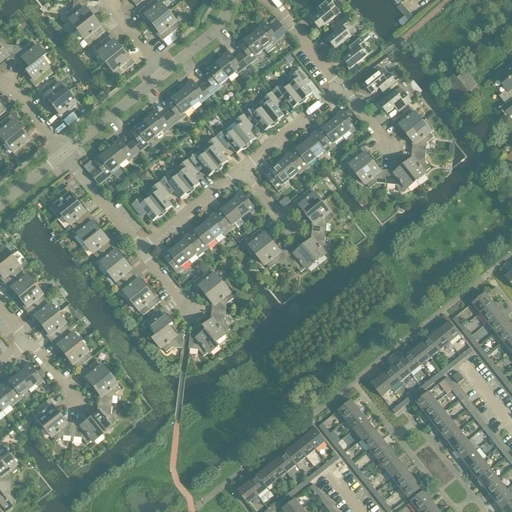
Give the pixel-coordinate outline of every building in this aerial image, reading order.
[(66,13),(66,15),(66,17),(67,19),(69,20),(68,21),(76,31),(92,18),(86,11),(88,9),(86,8),(87,2),(73,0),(72,10),(69,12),(68,12),(66,13)] [(146,18),(151,26),(167,13),(156,0),(153,0),(138,13),(144,20),(146,18)] [(331,21),(335,26),(339,23),(335,18),(340,13),(329,0),(327,0),(317,8),(321,13),(312,20),(315,24),(318,31),(331,21)] [(167,13),(151,26),(157,33),(155,34),(161,42),(179,28),(167,13)] [(92,18),(76,31),(88,45),(105,31),(99,24),(97,25),(92,18)] [(347,32),(351,27),(344,19),(339,23),(335,26),(333,28),(337,32),(327,40),(331,44),(334,51),(351,37),(347,32)] [(260,29),(253,35),(264,50),(267,54),(275,48),(274,45),(288,34),(278,22),(273,26),(270,29),(264,23),(259,27),(260,29)] [(93,49),(105,63),(120,51),(115,43),(116,42),(111,35),(93,49)] [(244,52),(239,56),(248,66),(258,58),(257,56),(264,50),(253,35),(245,41),(243,39),(238,44),(244,52)] [(360,38),(349,47),(352,52),(343,60),(346,64),(349,70),(367,56),(373,51),(368,47),(367,48),(360,38)] [(8,60),(14,61),(16,47),(6,46),(1,39),(0,39),(0,63),(5,59),(6,61),(8,60)] [(23,61),(28,68),(29,69),(41,59),(45,56),(37,46),(35,47),(31,42),(25,48),(16,47),(14,61),(20,61),(21,63),(23,61)] [(120,51),(105,63),(116,78),(134,64),(128,56),(126,58),(120,51)] [(224,58),(216,64),(228,79),(236,73),(237,75),(248,66),(239,56),(235,60),(228,52),(223,56),(224,58)] [(29,69),(28,68),(25,71),(31,79),(29,80),(35,88),(52,74),(41,59),(29,69)] [(208,81),(203,85),(212,95),(222,87),(221,85),(228,79),(216,64),(209,70),(207,68),(202,73),(208,81)] [(511,65),(496,78),(508,93),(509,93),(511,100),(502,108),(510,117),(511,120),(511,65)] [(368,91),(371,95),(380,87),(384,92),(396,83),(389,75),(388,75),(384,69),(362,86),(368,91)] [(286,82),(290,86),(304,103),(308,97),(312,94),(305,85),(309,81),(300,70),(291,77),(291,78),(286,82)] [(45,99),(51,106),(67,94),(55,79),(38,93),(44,101),(45,99)] [(188,87),(180,93),(192,108),(200,102),(201,104),(212,95),(203,85),(199,89),(192,81),(186,85),(188,87)] [(280,86),(272,92),(281,104),(286,100),(293,109),(297,106),(304,103),(290,86),(285,89),(280,86)] [(383,110),(387,114),(396,107),(400,111),(411,102),(400,88),(378,106),(383,110)] [(263,101),(258,104),(276,126),(280,120),(284,117),(276,108),(281,104),(272,92),(262,100),(263,101)] [(172,110),(167,114),(175,124),(186,116),(184,114),(192,108),(180,93),(173,99),(171,98),(165,102),(172,110)] [(67,94),(51,106),(57,113),(55,115),(61,122),(79,108),(67,94)] [(253,107),(244,115),(253,126),(258,123),(265,132),(269,129),(276,126),(258,104),(254,108),(253,107)] [(401,128),(407,135),(423,123),(411,108),(393,122),(399,130),(401,128)] [(152,116),(144,122),(156,137),(163,131),(165,133),(175,124),(167,114),(162,118),(156,110),(150,114),(152,116)] [(338,117),(331,123),(342,138),(350,131),(351,133),(357,129),(342,110),(337,115),(338,117)] [(0,123),(0,138),(5,144),(20,131),(15,124),(16,123),(10,115),(0,123)] [(235,123),(230,126),(248,148),(252,143),(256,139),(248,130),(253,126),(244,115),(234,122),(235,123)] [(136,139),(131,143),(139,153),(150,145),(151,147),(159,141),(156,137),(144,122),(136,129),(135,127),(129,131),(136,139)] [(321,127),(316,132),(331,150),(336,146),(335,144),(342,138),(331,123),(323,129),(321,127)] [(412,146),(412,152),(426,153),(427,144),(433,138),(429,133),(431,132),(423,123),(407,135),(413,143),(411,144),(412,146)] [(225,130),(216,137),(225,149),(230,145),(237,154),(241,151),(248,148),(230,126),(225,130)] [(20,131),(5,144),(16,158),(34,144),(28,137),(26,138),(20,131)] [(312,138),(304,144),(316,159),(324,152),(325,154),(331,150),(316,132),(311,136),(312,138)] [(210,150),(205,153),(220,171),(224,165),(228,162),(220,153),(225,149),(216,137),(208,144),(210,150)] [(116,145),(108,151),(120,166),(127,160),(129,162),(139,153),(131,143),(126,147),(120,139),(114,143),(116,145)] [(295,148),(290,153),(305,171),(310,167),(309,165),(316,159),(304,144),(297,150),(295,148)] [(346,161),(357,175),(373,163),(367,156),(369,154),(363,147),(346,161)] [(197,152),(188,160),(197,171),(202,168),(209,177),(213,174),(220,171),(205,153),(202,149),(198,153),(197,152)] [(120,166),(108,151),(100,158),(99,156),(93,160),(94,162),(92,164),(91,162),(84,167),(99,186),(113,175),(117,179),(125,173),(120,166)] [(411,160),(404,166),(416,182),(426,174),(425,173),(430,169),(425,162),(426,153),(412,152),(411,157),(409,159),(411,160)] [(511,152),(495,167),(501,174),(511,165),(511,152)] [(286,159),(278,165),(290,180),(298,173),(299,175),(305,171),(290,153),(284,157),(286,159)] [(182,172),(178,176),(192,194),(196,188),(200,185),(192,175),(197,171),(188,160),(179,166),(182,172)] [(377,184),(386,185),(388,171),(382,170),(381,169),(379,170),(373,163),(357,175),(365,185),(366,184),(370,189),(377,184)] [(290,180),(278,165),(271,171),(269,169),(264,174),(278,192),(284,188),(283,186),(290,180)] [(388,171),(386,185),(395,186),(398,189),(398,191),(400,193),(402,194),(404,193),(406,192),(407,190),(416,182),(404,166),(397,172),(395,170),(393,171),(388,171)] [(169,175),(160,183),(169,194),(174,190),(181,200),(185,196),(192,194),(178,176),(174,172),(169,176),(169,175)] [(154,195),(150,199),(164,216),(168,210),(172,207),(164,198),(169,194),(160,183),(152,189),(154,195)] [(50,201),(62,216),(78,203),(72,196),(74,194),(68,187),(50,201)] [(311,189),(293,203),(299,210),(301,209),(307,216),(323,203),(311,189)] [(237,198),(229,205),(241,219),(249,213),(250,215),(256,210),(241,192),(235,197),(237,198)] [(164,216),(150,199),(145,202),(140,199),(132,205),(141,217),(146,213),(153,222),(157,219),(164,216)] [(62,216),(74,230),(91,216),(86,209),(84,210),(78,203),(62,216)] [(323,203),(307,216),(313,223),(311,225),(312,226),(312,232),(325,233),(326,224),(334,218),(323,203)] [(220,209),(215,213),(229,231),(235,227),(233,225),(241,219),(229,205),(222,211),(220,209)] [(211,219),(203,226),(215,240),(223,234),(224,236),(229,231),(215,213),(209,218),(211,219)] [(74,230),(85,244),(101,232),(95,224),(97,223),(91,216),(74,230)] [(194,230),(189,234),(203,252),(209,248),(207,246),(215,240),(203,226),(196,232),(194,230)] [(263,227),(245,241),(257,256),(273,243),(267,236),(269,235),(263,227)] [(85,244),(97,259),(114,245),(109,237),(107,239),(101,232),(85,244)] [(311,241),(304,247),(316,262),(326,255),(325,253),(330,249),(324,243),(325,233),(312,232),(311,238),(309,239),(311,241)] [(185,240),(177,247),(189,261),(197,255),(198,257),(203,252),(189,234),(183,239),(185,240)] [(0,265),(11,257),(0,243),(0,265)] [(273,243),(257,256),(265,266),(266,265),(270,270),(277,264),(286,265),(287,251),(282,251),(280,249),(279,251),(273,243)] [(97,259),(108,273),(124,260),(118,253),(120,252),(114,245),(97,259)] [(189,261),(177,247),(170,253),(168,251),(162,255),(177,274),(183,269),(181,267),(189,261)] [(287,251),(286,265),(295,266),(301,273),(306,269),(307,270),(316,262),(304,247),(296,253),(295,251),(293,252),(287,251)] [(0,277),(0,279),(5,286),(22,271),(11,257),(0,265),(0,276),(1,277),(0,277)] [(108,273),(120,287),(138,273),(132,266),(130,268),(124,260),(108,273)] [(201,289),(207,296),(223,284),(211,269),(193,283),(199,291),(201,289)] [(12,291),(18,299),(34,286),(22,271),(5,286),(10,293),(12,291)] [(120,287),(131,302),(147,289),(141,282),(143,280),(138,273),(120,287)] [(212,307),(211,313),(225,314),(226,305),(233,299),(229,294),(230,293),(223,284),(207,296),(213,304),(211,305),(212,307)] [(22,307),(28,314),(45,300),(34,286),(18,299),(24,306),(22,307)] [(147,289),(131,302),(143,316),(161,302),(155,295),(153,296),(147,289)] [(472,304),(480,314),(493,304),(485,294),(472,304)] [(35,320),(41,327),(57,314),(45,300),(28,314),(33,321),(35,320)] [(480,314),(488,324),(501,313),(493,304),(480,314)] [(145,322),(157,336),(157,337),(169,327),(173,324),(167,317),(169,315),(163,308),(145,322)] [(203,328),(206,331),(216,343),(226,335),(225,334),(230,330),(224,323),(225,314),(211,313),(211,318),(209,320),(211,321),(203,328)] [(488,324),(496,333),(508,323),(501,313),(488,324)] [(45,336),(51,343),(68,329),(57,314),(41,327),(47,334),(45,336)] [(459,321),(456,324),(461,330),(464,327),(459,321)] [(450,323),(440,331),(450,343),(460,335),(450,323)] [(496,333),(503,343),(511,336),(511,327),(508,323),(496,333)] [(157,337),(157,336),(153,339),(161,349),(162,348),(166,353),(173,348),(182,349),(184,335),(178,334),(177,333),(175,334),(169,327),(157,337)] [(58,349),(64,356),(80,343),(68,329),(51,343),(57,350),(58,349)] [(206,331),(199,337),(198,335),(196,336),(190,336),(188,349),(198,350),(204,357),(208,353),(209,354),(219,346),(216,343),(206,331)] [(440,331),(430,338),(440,351),(450,343),(440,331)] [(467,331),(464,334),(468,340),(472,337),(467,331)] [(511,336),(503,343),(511,353),(511,352),(511,336)] [(430,338),(420,346),(430,359),(440,351),(430,338)] [(475,340),(471,343),(476,349),(480,346),(475,340)] [(80,343),(64,356),(70,363),(68,365),(74,372),(92,358),(80,343)] [(420,346),(410,354),(421,367),(430,359),(420,346)] [(470,348),(464,353),(467,357),(473,352),(470,348)] [(483,350),(479,353),(484,359),(487,356),(483,350)] [(410,354),(401,362),(411,374),(421,367),(410,354)] [(460,356),(454,361),(457,365),(461,362),(463,360),(460,356)] [(490,360),(487,363),(492,369),(495,366),(490,360)] [(87,381),(93,388),(108,376),(97,361),(79,375),(85,383),(87,381)] [(401,362),(391,369),(402,382),(411,374),(401,362)] [(24,370),(16,376),(28,391),(36,385),(37,386),(42,382),(44,385),(45,384),(28,363),(22,368),(24,370)] [(451,364),(444,369),(447,373),(453,368),(451,364)] [(391,369),(381,377),(392,389),(402,382),(391,369)] [(498,369),(494,372),(499,379),(503,376),(498,369)] [(441,372),(435,377),(438,380),(444,375),(441,372)] [(464,380),(459,373),(453,378),(458,384),(464,380)] [(7,380),(2,385),(18,405),(19,405),(17,403),(22,399),(20,397),(28,391),(16,376),(9,382),(7,380)] [(98,399),(97,404),(111,406),(112,397),(119,391),(115,386),(116,385),(108,376),(93,388),(98,395),(97,397),(98,399)] [(392,389),(381,377),(371,385),(382,398),(392,389)] [(447,378),(444,381),(449,387),(453,384),(447,378)] [(506,379),(502,382),(507,388),(511,385),(506,379)] [(431,380),(425,384),(428,388),(434,383),(431,380)] [(0,409),(2,412),(9,406),(11,407),(16,403),(18,406),(18,405),(2,385),(0,385),(0,409)] [(421,387),(415,392),(418,396),(424,391),(421,387)] [(455,387),(451,390),(457,397),(460,394),(455,387)] [(416,403),(424,413),(437,402),(429,392),(416,403)] [(412,395),(406,399),(409,403),(415,398),(412,395)] [(463,397),(459,400),(465,407),(468,404),(463,397)] [(31,414),(43,428),(59,416),(53,408),(55,407),(49,400),(31,414)] [(338,411),(346,421),(359,411),(351,401),(338,411)] [(403,402),(397,407),(400,411),(406,406),(403,402)] [(424,413),(432,422),(444,412),(437,402),(424,413)] [(97,413),(89,419),(102,435),(112,427),(111,426),(116,422),(110,415),(111,406),(97,404),(97,410),(95,411),(97,413)] [(470,407),(467,410),(472,416),(476,413),(470,407)] [(346,421),(354,431),(367,420),(359,411),(346,421)] [(432,422),(440,432),(452,422),(444,412),(432,422)] [(63,437),(72,438),(73,424),(68,423),(66,421),(64,423),(59,416),(43,428),(51,438),(52,437),(56,442),(63,437)] [(478,416),(475,419),(480,426),(483,423),(478,416)] [(73,424),(72,438),(81,439),(86,445),(91,441),(92,443),(102,435),(89,419),(82,425),(81,423),(79,424),(73,424)] [(354,431),(362,441),(374,430),(367,420),(354,431)] [(440,432),(447,442),(460,431),(452,422),(440,432)] [(486,426),(482,429),(488,435),(491,433),(486,426)] [(326,428),(322,431),(327,437),(331,434),(326,428)] [(315,429),(305,437),(316,450),(326,442),(315,429)] [(362,441),(369,450),(382,440),(374,430),(362,441)] [(447,442),(455,451),(468,441),(460,431),(447,442)] [(494,436),(490,439),(495,445),(499,442),(494,436)] [(305,437),(296,445),(306,458),(316,450),(305,437)] [(333,438),(330,441),(335,447),(338,444),(333,438)] [(369,450),(377,460),(390,449),(382,440),(369,450)] [(455,451),(463,461),(475,451),(468,441),(455,451)] [(0,445),(0,462),(8,456),(0,445)] [(296,445),(286,453),(297,465),(306,458),(296,445)] [(501,445),(498,448),(503,455),(507,452),(501,445)] [(341,447),(337,450),(343,457),(346,454),(341,447)] [(377,460),(385,470),(397,459),(390,449),(377,460)] [(463,461),(471,471),(483,460),(475,451),(463,461)] [(286,453),(276,460),(287,473),(297,465),(286,453)] [(8,456),(0,462),(0,485),(11,486),(12,477),(19,472),(15,467),(16,466),(8,456)] [(337,456),(330,461),(333,464),(339,459),(337,456)] [(349,457),(345,460),(350,466),(354,463),(349,457)] [(385,470),(393,479),(405,469),(397,459),(385,470)] [(276,460),(267,468),(277,481),(287,473),(276,460)] [(471,471),(478,480),(491,470),(483,460),(471,471)] [(327,464),(320,469),(323,472),(330,467),(327,463),(327,464)] [(356,467),(353,469),(358,476),(362,473),(356,467)] [(267,468),(257,476),(268,489),(277,481),(267,468)] [(393,479),(400,489),(413,479),(405,469),(393,479)] [(478,480),(486,490),(499,480),(491,470),(478,480)] [(317,471),(311,476),(313,480),(320,475),(317,471)] [(257,476),(248,484),(258,496),(268,489),(257,476)] [(364,476),(360,479),(366,486),(369,483),(364,476)] [(307,479),(301,484),(304,488),(310,482),(307,479)] [(413,479),(400,489),(408,499),(421,489),(413,479)] [(486,490),(494,500),(506,490),(499,480),(486,490)] [(258,496),(248,484),(238,492),(248,504),(258,496)] [(0,511),(6,511),(12,508),(10,506),(16,502),(10,496),(11,486),(0,485),(0,511)] [(314,485),(310,488),(315,494),(319,491),(314,485)] [(372,486),(368,489),(373,495),(377,492),(372,486)] [(298,487),(291,492),(294,495),(301,490),(298,487)] [(494,500),(501,510),(511,500),(511,496),(506,490),(494,500)] [(411,502),(418,511),(431,502),(423,492),(411,502)] [(288,494),(282,499),(284,503),(291,498),(288,494)] [(322,495),(318,498),(323,504),(327,501),(322,495)] [(380,496),(376,499),(381,505),(385,502),(380,496)] [(282,510),(284,511),(299,511),(303,510),(295,500),(282,510)] [(511,511),(511,500),(501,510),(503,511),(511,511)] [(278,502),(272,507),(275,511),(281,506),(278,502)] [(418,511),(438,511),(439,511),(431,502),(418,511)]
